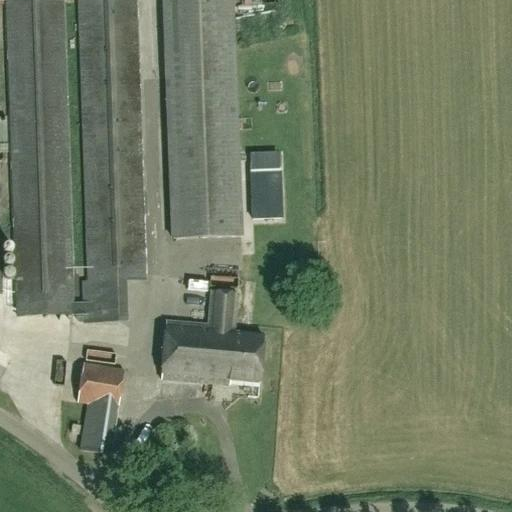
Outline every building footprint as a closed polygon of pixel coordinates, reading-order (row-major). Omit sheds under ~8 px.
[(88,284),(146,282),(137,0),(132,0),(80,2),(88,284)] [(163,0),(173,241),(241,238),(231,0),(163,0)] [(18,317),(84,315),(84,305),(73,305),(64,2),(8,4),(18,317)] [(280,171),(278,171),(249,173),(251,222),(282,221),(280,171)] [(259,385),(263,337),(234,334),(237,295),(211,293),(208,327),(165,323),(160,381),(229,387),(229,382),(259,385)] [(99,313),(85,317),(88,328),(103,324),(99,313)] [(110,457),(125,372),(83,365),(76,404),(88,406),(80,452),(110,457)] [(78,436),(79,428),(72,427),(71,435),(78,436)] [(156,490),(172,462),(145,446),(129,474),(156,490)]
